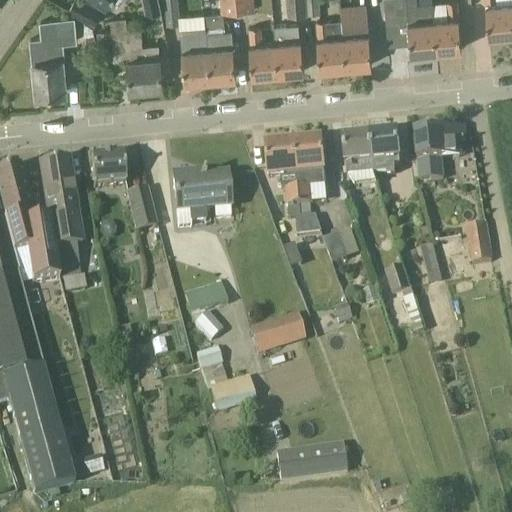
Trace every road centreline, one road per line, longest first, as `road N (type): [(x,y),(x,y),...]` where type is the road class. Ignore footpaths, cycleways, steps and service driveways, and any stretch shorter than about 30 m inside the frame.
road 1 (residential): [(0,138),(470,82)]
road 2 (residential): [(511,281),(470,82)]
